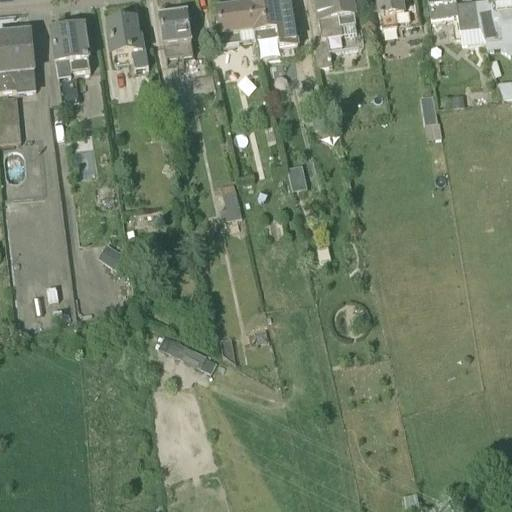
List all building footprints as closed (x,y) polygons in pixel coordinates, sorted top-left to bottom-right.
[(356,37),(353,22),(354,22),(350,0),(318,0),(314,1),(319,28),(320,28),(323,44),(311,46),(316,75),(333,72),(330,58),(364,53),(361,36),(356,37)] [(404,30),(402,21),(403,21),(399,0),(375,0),(379,24),(381,24),(382,34),(404,30)] [(447,24),(457,22),(458,28),(459,37),(479,34),(475,6),(455,9),(453,0),(428,0),(432,26),(447,24)] [(511,0),(490,0),(491,4),(475,6),(479,34),(488,56),(499,54),(511,62),(511,60),(511,0)] [(249,9),(252,39),(252,41),(256,67),(295,61),(294,53),(298,53),(296,40),(294,20),(292,5),(277,7),(276,4),(249,8),(249,9)] [(239,41),(252,39),(249,9),(217,14),(221,43),(220,43),(222,51),(240,49),(239,41)] [(190,49),(186,17),(159,21),(165,65),(193,61),(191,49),(190,49)] [(137,46),(135,25),(108,28),(112,63),(132,61),(134,75),(148,74),(146,57),(145,57),(143,45),(137,46)] [(90,79),(83,32),(51,36),(56,71),(57,87),(71,85),(70,82),(90,79)] [(23,101),(23,98),(35,97),(30,38),(0,40),(0,99),(17,98),(18,102),(23,101)] [(511,89),(498,90),(503,104),(511,103),(511,89)] [(0,149),(21,148),(19,122),(17,100),(0,101),(0,149)] [(463,101),(451,103),(453,113),(464,111),(463,101)] [(425,129),(437,128),(435,116),(423,118),(424,130),(425,129)] [(290,187),(305,184),(302,169),(286,173),(290,187)] [(220,214),(222,226),(241,222),(238,205),(236,196),(224,199),(226,213),(220,214)] [(107,249),(97,262),(115,274),(124,261),(107,249)] [(328,252),(318,254),(321,267),(331,265),(328,252)] [(175,344),(170,358),(216,375),(221,361),(175,344)] [(420,511),(422,511),(418,497),(401,501),(404,511),(420,511)]
